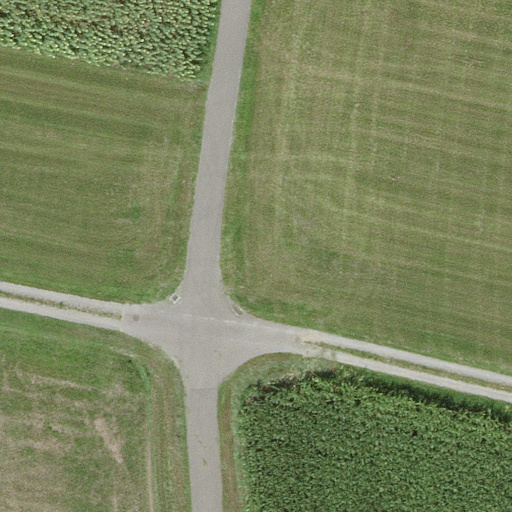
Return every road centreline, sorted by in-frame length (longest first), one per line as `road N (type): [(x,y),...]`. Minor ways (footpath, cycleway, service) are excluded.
road 1 (track): [(0,290),(511,387)]
road 2 (track): [(211,511),(197,328),(239,0)]
